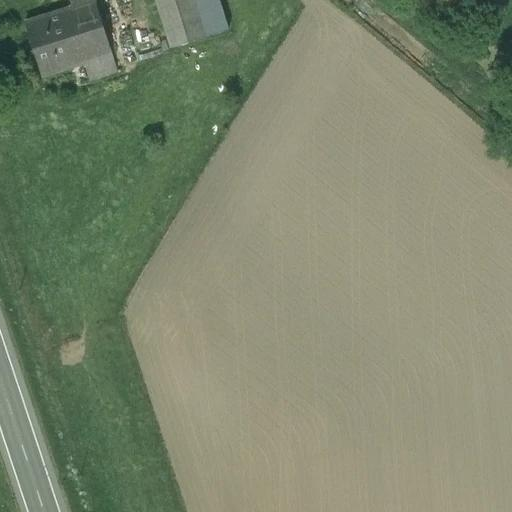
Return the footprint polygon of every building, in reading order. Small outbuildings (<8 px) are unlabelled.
[(193,0),(160,0),(175,47),(205,38),(193,0)] [(469,0),(422,0),(461,18),(469,0)] [(96,1),(63,11),(80,65),(112,55),(96,1)] [(63,11),(26,23),(43,76),(80,65),(63,11)] [(511,105),(496,119),(511,137),(511,105)]
